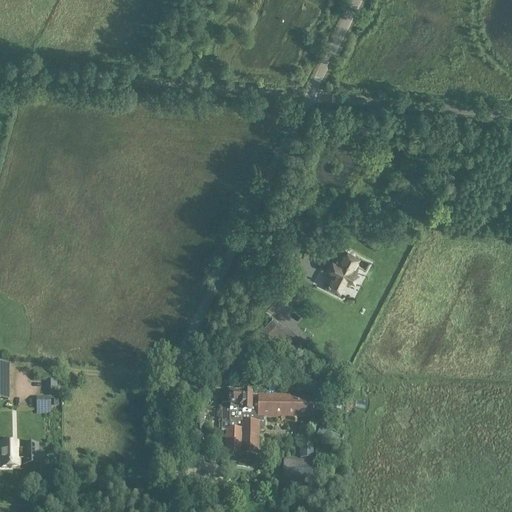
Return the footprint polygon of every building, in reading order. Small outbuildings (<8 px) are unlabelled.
[(332,259),(327,269),(331,271),(329,275),(331,276),(328,284),(330,285),(327,289),(338,294),(344,282),(348,285),(351,280),(353,281),(357,273),(355,272),(357,267),(355,266),(359,257),(345,250),(340,258),(338,257),(336,261),(332,259)] [(271,315),(283,301),(272,291),(260,305),(271,315)] [(283,321),(293,312),(285,303),(279,308),(283,312),(279,316),(283,321)] [(302,347),(270,319),(259,332),(291,359),(302,347)] [(302,359),(308,368),(320,359),(315,351),(302,359)] [(259,455),(259,431),(264,431),(264,419),(314,420),(314,396),(258,395),(258,396),(222,396),(221,432),(226,432),(225,455),(259,455)] [(50,400),(37,400),(37,410),(50,410),(50,400)] [(204,403),(195,402),(195,441),(204,441),(204,403)] [(300,459),(313,459),(313,440),(300,440),(300,459)] [(18,468),(18,460),(24,460),(25,466),(38,466),(38,445),(24,446),(24,450),(19,450),(19,442),(13,443),(1,443),(1,469),(18,468)] [(312,482),(313,461),(283,460),(283,481),(312,482)]
